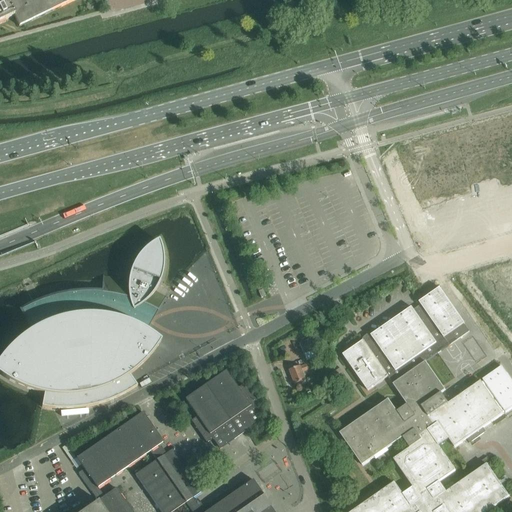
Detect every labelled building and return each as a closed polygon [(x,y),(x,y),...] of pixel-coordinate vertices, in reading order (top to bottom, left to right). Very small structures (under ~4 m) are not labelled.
[(0,23),(14,17),(19,27),(20,27),(74,0),(14,0),(7,3),(7,2),(0,4),(0,23)] [(511,121),(398,153),(412,188),(418,187),(424,207),(471,194),(468,184),(496,176),(499,187),(511,183),(511,121)] [(0,375),(2,377),(3,378),(5,379),(7,380),(9,381),(11,382),(13,383),(14,384),(16,385),(18,386),(21,387),(22,387),(24,388),(26,389),(27,389),(30,391),(35,392),(36,392),(38,393),(44,394),(42,408),(45,408),(48,409),(49,409),(53,409),(57,410),(59,410),(61,410),(65,410),(67,410),(74,410),(80,409),(81,409),(86,408),(92,407),(97,406),(99,405),(104,404),(109,402),(110,402),(113,400),(115,400),(119,398),(128,393),(137,387),(132,379),(132,380),(129,376),(132,373),(133,373),(136,371),(139,368),(142,365),(144,363),(145,362),(149,359),(154,352),(155,350),(161,342),(158,339),(155,337),(152,335),(149,333),(148,332),(147,332),(146,331),(144,330),(142,329),(152,311),(158,313),(167,297),(166,296),(166,297),(156,291),(157,290),(158,288),(159,285),(160,284),(161,281),(162,277),(163,274),(163,270),(164,266),(164,264),(164,263),(163,259),(163,257),(163,255),(162,251),(161,248),(160,244),(159,241),(154,244),(150,246),(148,248),(143,252),(142,253),(140,255),(139,257),(137,260),(135,263),(134,264),(132,269),(130,273),(129,276),(128,281),(126,280),(123,280),(116,278),(104,277),(104,276),(103,276),(102,284),(101,293),(90,293),(73,294),(64,296),(60,296),(57,297),(55,297),(55,298),(51,299),(47,300),(44,301),(37,304),(34,305),(29,307),(27,309),(22,311),(33,331),(32,332),(28,334),(25,337),(22,339),(19,341),(17,342),(14,345),(11,348),(10,349),(8,351),(6,353),(4,355),(3,357),(2,358),(0,360),(0,375)] [(364,342),(362,343),(343,356),(368,392),(388,378),(408,406),(397,413),(389,401),(340,434),(363,467),(403,439),(410,449),(394,460),(414,488),(404,496),(395,483),(353,511),(488,511),(510,498),(487,465),(447,493),(440,483),(456,471),(439,447),(449,440),(455,448),(467,440),(470,444),(474,441),(486,432),(484,428),(504,415),(503,414),(505,412),(506,414),(511,409),(511,381),(502,367),(482,380),(483,382),(482,383),(481,382),(449,404),(442,394),(446,391),(426,363),(470,333),(464,325),(465,324),(440,289),(420,303),(421,306),(414,311),(412,308),(371,336),(373,339),(366,344),(364,342)] [(312,340),(301,345),(305,354),(316,350),(312,340)] [(301,367),(290,371),(295,385),(306,381),(303,373),(309,371),(307,365),(301,368),(301,367)] [(236,376),(225,382),(234,399),(245,394),(236,376)] [(225,382),(215,387),(225,404),(234,399),(225,382)] [(215,387),(205,392),(214,410),(225,404),(215,387)] [(205,392),(195,397),(205,415),(214,410),(205,392)] [(195,397),(186,402),(195,420),(205,415),(195,397)] [(186,402),(175,408),(185,425),(195,420),(186,402)] [(165,413),(156,418),(165,436),(175,430),(165,413)] [(156,418),(146,423),(155,441),(165,436),(156,418)] [(250,422),(232,430),(236,440),(255,433),(250,422)] [(146,423),(136,428),(146,446),(155,441),(146,423)] [(136,428),(127,433),(136,451),(146,446),(136,428)] [(127,433),(117,438),(127,456),(136,451),(127,433)] [(255,433),(236,440),(240,450),(259,443),(255,433)] [(117,438),(107,444),(110,449),(107,451),(111,457),(113,456),(116,462),(127,456),(117,438)] [(259,443),(240,450),(244,460),(263,453),(259,443)] [(263,453),(244,460),(248,471),(267,463),(263,453)] [(84,456),(73,462),(83,479),(94,474),(91,469),(93,468),(89,462),(88,463),(84,456)] [(73,462),(64,467),(73,485),(83,479),(73,462)] [(267,463),(248,471),(252,481),(271,473),(267,463)] [(64,467),(54,472),(63,490),(73,485),(64,467)] [(54,472),(45,477),(54,495),(63,490),(54,472)] [(146,472),(125,484),(130,494),(151,482),(146,472)] [(271,473),(252,481),(256,491),(275,483),(271,473)] [(45,477),(35,482),(39,502),(54,495),(45,477)] [(151,482),(130,494),(135,504),(156,492),(151,482)] [(275,483),(256,491),(260,501),(279,494),(275,483)] [(156,492),(135,504),(139,511),(142,511),(161,502),(156,492)] [(279,494),(260,501),(265,511),(283,504),(279,494)] [(161,502),(142,511),(165,511),(166,511),(161,502)]
